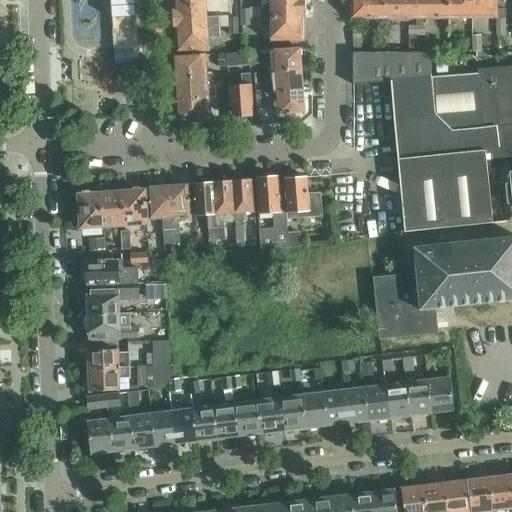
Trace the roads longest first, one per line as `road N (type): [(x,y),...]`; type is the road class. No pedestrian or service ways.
road 1 (residential): [(52,494),(511,440)]
road 2 (residential): [(52,494),(40,149)]
road 3 (residential): [(149,145),(179,156),(323,147),(333,129),(330,0)]
road 4 (residential): [(40,149),(35,0)]
road 5 (residential): [(149,145),(146,0)]
